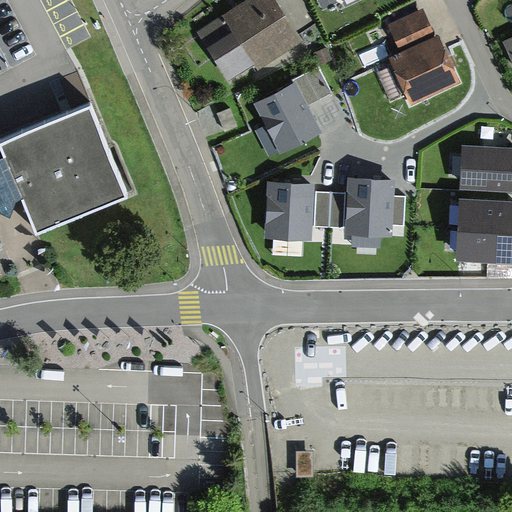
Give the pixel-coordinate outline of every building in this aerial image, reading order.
[(274,0),(247,0),(196,33),(228,81),(254,64),(258,70),(302,42),(274,0)] [(424,11),(396,23),(405,45),(433,34),(424,11)] [(511,37),(502,42),(511,63),(511,37)] [(440,41),(397,60),(415,99),(458,80),(440,41)] [(295,84),(306,106),(332,92),(318,66),(292,80),(295,84)] [(306,106),(295,84),(254,105),(279,154),(320,134),(306,106)] [(0,212),(10,217),(16,202),(23,199),(37,235),(127,198),(91,109),(0,146),(5,158),(0,160),(0,212)] [(511,149),(463,147),(461,188),(511,191),(511,149)] [(395,181),(349,178),(345,235),(392,237),(393,224),(394,196),(395,181)] [(313,184),(267,182),(265,241),(311,243),(313,184)] [(344,228),(346,194),(317,192),(315,226),(344,228)] [(405,197),(394,196),(393,224),(404,225),(405,197)] [(511,201),(460,200),(459,262),(511,263),(511,201)]
